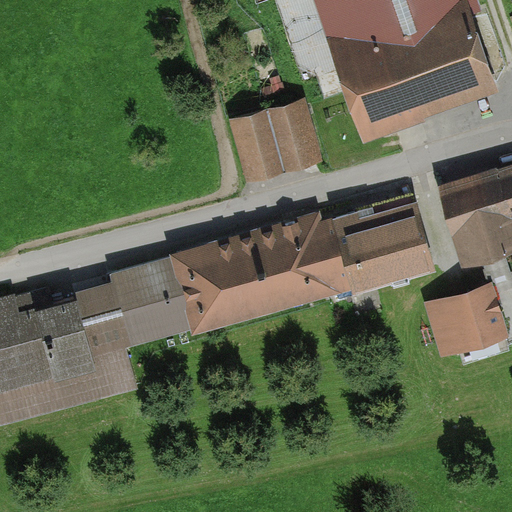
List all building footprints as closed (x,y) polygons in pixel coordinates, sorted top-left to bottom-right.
[(480,0),(328,0),(373,139),(511,94),(480,0)] [(314,98),(240,119),(257,180),(331,160),(314,98)] [(511,171),(442,192),(463,263),(511,249),(511,171)] [(115,271),(136,346),(200,328),(201,332),(444,264),(425,196),(329,223),(326,212),(115,271)] [(44,292),(0,303),(0,424),(144,386),(115,279),(80,289),(82,295),(47,305),(44,292)] [(511,324),(499,283),(432,304),(448,356),(511,336),(511,324)]
